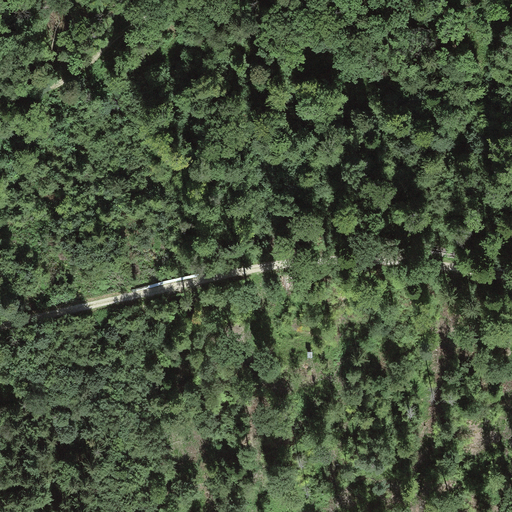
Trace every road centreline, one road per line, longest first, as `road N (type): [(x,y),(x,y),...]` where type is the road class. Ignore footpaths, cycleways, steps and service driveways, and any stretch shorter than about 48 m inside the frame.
road 1 (track): [(511,278),(409,260),(325,257),(256,265),(0,326)]
road 2 (track): [(0,99),(55,85),(127,25),(217,0)]
